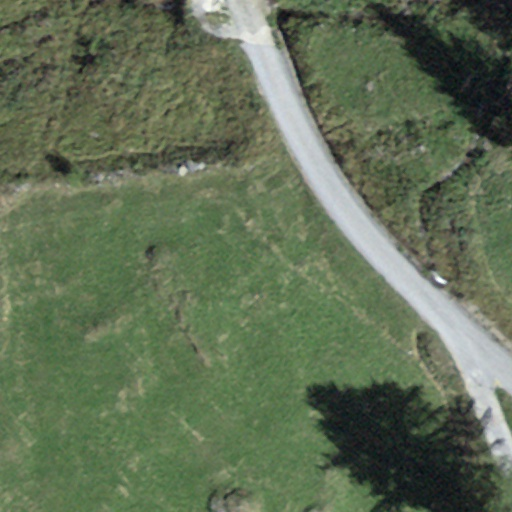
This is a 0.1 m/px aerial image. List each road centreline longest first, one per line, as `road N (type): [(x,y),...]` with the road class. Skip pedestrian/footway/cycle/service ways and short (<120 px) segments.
road 1 (track): [(497,0),(466,336),(511,453)]
road 2 (track): [(251,0),(343,201),(466,336),(511,374)]
